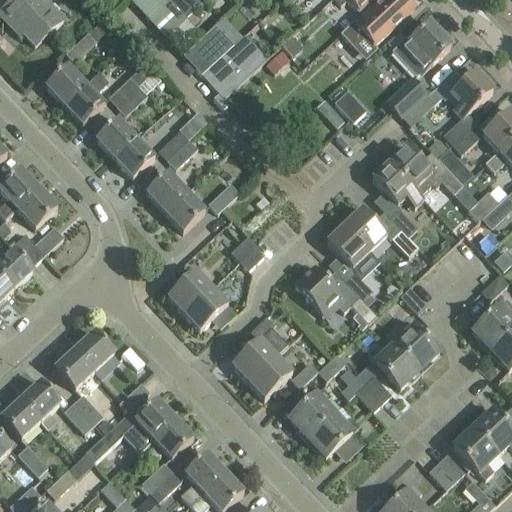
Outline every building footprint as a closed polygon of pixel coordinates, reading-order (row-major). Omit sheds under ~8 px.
[(35,0),(17,0),(0,16),(0,18),(11,30),(14,27),(36,50),(50,37),(64,24),(52,12),(49,15),(35,0)] [(166,0),(133,0),(130,3),(148,23),(170,3),(166,0)] [(172,0),(170,3),(148,23),(166,41),(187,21),(193,15),(178,0),(172,0)] [(337,0),(335,3),(341,10),(348,3),(358,14),(372,0),(337,0)] [(349,33),(342,39),(352,50),(364,39),(374,49),(390,34),(415,11),(413,9),(415,7),(408,0),(404,0),(390,0),(387,3),(385,0),(370,14),(357,26),(357,25),(349,33)] [(107,21),(66,58),(75,68),(97,47),(95,46),(114,28),(107,21)] [(401,34),(387,46),(394,54),(392,55),(417,81),(431,68),(432,69),(451,50),(430,27),(411,45),(408,41),(401,34)] [(214,29),(183,59),(202,79),(234,50),(214,29)] [(234,50),(202,79),(210,88),(224,103),(267,63),(245,39),(234,50)] [(46,92),(64,111),(86,90),(68,71),(46,92)] [(86,90),(64,111),(82,130),(104,110),(95,100),(109,87),(100,77),(86,90)] [(452,151),(471,133),(477,128),(468,118),(493,96),(475,77),(450,99),(460,109),(454,114),(462,123),(443,140),(452,151)] [(130,82),(108,103),(117,112),(139,91),(130,82)] [(386,107),(401,123),(427,99),(412,83),(386,107)] [(289,107),(302,122),(322,104),(308,89),(289,107)] [(139,91),(117,112),(126,121),(147,100),(139,91)] [(337,105),(335,108),(354,127),(356,125),(367,115),(348,95),(337,105)] [(433,95),(426,102),(433,110),(441,103),(433,95)] [(486,168),(487,169),(511,145),(511,116),(510,114),(482,140),(497,157),(486,168)] [(96,145),(115,165),(137,144),(119,124),(111,131),(96,145)] [(471,133),(452,151),(461,160),(479,142),(471,133)] [(159,156),(168,165),(190,145),(181,135),(159,156)] [(137,144),(115,165),(133,184),(147,170),(154,163),(137,144)] [(190,145),(168,165),(176,174),(198,154),(190,145)] [(511,145),(487,169),(494,177),(506,166),(511,173),(511,145)] [(406,151),(389,167),(424,204),(426,203),(421,199),(433,188),(436,191),(441,187),(453,200),(463,191),(445,172),(436,181),(433,178),(432,178),(406,151)] [(449,154),(438,164),(445,172),(455,162),(449,154)] [(424,204),(389,167),(372,183),(398,211),(407,203),(416,212),(424,204)] [(17,214),(39,193),(21,174),(0,193),(0,196),(8,205),(0,212),(0,217),(6,224),(17,214)] [(146,198),(165,218),(187,197),(169,178),(146,198)] [(209,209),(209,210),(217,218),(239,198),(231,188),(209,209)] [(39,193),(17,214),(35,234),(57,213),(39,193)] [(511,196),(486,220),(495,229),(511,213),(511,196)] [(187,197),(165,218),(183,237),(205,216),(187,197)] [(468,216),(478,227),(498,208),(488,197),(468,216)] [(361,214),(344,230),(370,257),(387,241),(361,214)] [(390,224),(401,235),(418,253),(418,252),(409,242),(418,234),(400,215),(390,224)] [(370,257),(344,230),(327,246),(353,274),(370,257)] [(54,232),(35,249),(45,260),(64,242),(54,232)] [(418,253),(401,235),(392,243),(409,262),(418,253)] [(12,255),(0,266),(0,278),(14,294),(34,276),(31,273),(45,260),(35,249),(25,239),(16,248),(14,246),(8,251),(12,255)] [(248,241),(240,249),(257,267),(266,259),(248,241)] [(240,249),(231,257),(249,276),(257,267),(240,249)] [(511,260),(507,255),(494,266),(504,276),(511,269),(511,260)] [(346,287),(345,287),(348,290),(339,298),(314,272),(295,291),(322,319),(334,307),(343,317),(350,310),(357,317),(353,321),(360,327),(357,329),(362,334),(367,328),(368,329),(378,321),(373,315),(346,287)] [(168,302),(184,319),(212,293),(196,276),(168,302)] [(0,307),(14,294),(0,278),(0,307)] [(355,278),(346,287),(373,315),(380,308),(370,298),(372,296),(355,278)] [(481,297),(490,306),(509,288),(500,279),(481,297)] [(401,301),(418,320),(427,311),(410,292),(401,301)] [(237,319),(212,293),(184,319),(200,336),(218,319),(227,328),(237,319)] [(472,336),(491,356),(511,335),(511,323),(509,320),(511,316),(511,309),(506,304),(472,336)] [(232,371),(248,387),(276,361),(288,349),(272,332),(275,330),(266,322),(248,339),(256,348),(232,371)] [(405,339),(394,350),(419,376),(439,357),(408,324),(399,332),(405,339)] [(511,335),(491,356),(509,375),(511,372),(511,335)] [(94,336),(74,355),(95,377),(114,359),(94,336)] [(419,376),(394,350),(384,359),(377,352),(369,360),(400,394),(419,376)] [(95,377),(74,355),(55,373),(75,395),(95,377)] [(292,385),(300,393),(318,377),(327,386),(345,369),(336,359),(319,376),(310,367),(292,385)] [(276,361),(248,387),(264,405),(292,378),(276,361)] [(374,381),(365,390),(382,408),(391,400),(374,381)] [(40,386),(20,404),(42,428),(61,410),(40,386)] [(119,408),(128,418),(142,405),(150,397),(141,388),(119,408)] [(365,390),(356,398),(373,417),(382,408),(365,390)] [(289,424),(307,444),(334,419),(324,408),(331,401),(323,393),(289,424)] [(83,400),(74,409),(95,431),(104,422),(83,400)] [(42,428),(20,404),(1,422),(22,446),(42,428)] [(120,426),(106,439),(85,458),(94,467),(123,440),(139,458),(175,424),(157,404),(149,412),(142,405),(128,418),(120,426)] [(95,431),(74,409),(65,418),(86,439),(95,431)] [(334,419),(307,444),(326,463),(359,432),(351,423),(352,422),(342,411),(334,419)] [(492,414),(473,433),(498,460),(509,450),(511,453),(511,412),(511,413),(505,419),(505,420),(501,424),(492,414)] [(194,443),(175,424),(139,458),(153,445),(171,464),(194,443)] [(498,460),(473,433),(453,451),(486,485),(494,477),(488,470),(498,460)] [(0,464),(12,454),(0,441),(0,464)] [(19,460),(39,482),(49,474),(29,452),(19,460)] [(180,500),(190,511),(225,477),(207,458),(185,479),(193,488),(180,500)] [(447,459),(438,468),(455,486),(465,478),(447,459)] [(455,486),(438,468),(429,477),(446,495),(455,486)] [(143,490),(151,499),(173,478),(165,469),(143,490)] [(46,495),(55,505),(77,484),(68,475),(46,495)] [(225,477),(190,511),(191,511),(207,511),(212,508),(216,511),(227,511),(244,497),(225,477)] [(173,478),(151,499),(160,508),(181,487),(173,478)] [(389,511),(421,511),(414,505),(422,498),(413,489),(389,511)] [(32,491),(10,511),(27,511),(40,501),(32,491)] [(487,501),(475,511),(493,511),(495,510),(487,501)]
